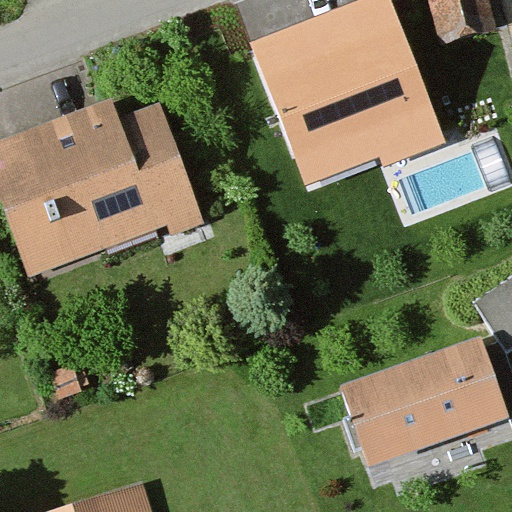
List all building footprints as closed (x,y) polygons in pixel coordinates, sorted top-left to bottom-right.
[(388,0),(369,0),(251,45),(306,190),(442,138),(388,0)] [(498,30),(490,0),(429,0),(441,44),(498,30)] [(125,132),(117,109),(0,153),(0,196),(34,286),(173,234),(176,242),(210,230),(167,116),(125,132)] [(511,288),(479,311),(511,360),(511,288)] [(511,429),(511,400),(496,352),(354,399),(379,474),(511,429)] [(148,511),(143,494),(84,511),(148,511)]
